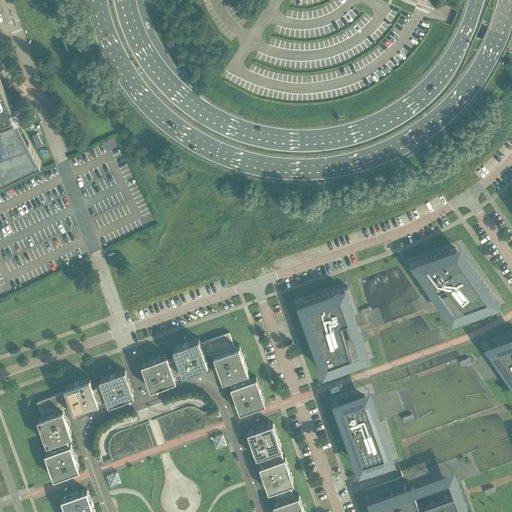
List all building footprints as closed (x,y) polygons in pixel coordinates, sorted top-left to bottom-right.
[(0,180),(41,161),(29,139),(17,117),(10,101),(2,85),(0,78),(0,180)] [(500,303),(455,247),(410,263),(410,264),(415,263),(432,287),(445,283),(448,286),(447,287),(447,288),(447,289),(448,290),(449,290),(450,290),(451,290),(468,311),(497,300),(500,304),(500,303)] [(354,315),(344,288),(349,287),(348,286),(304,302),(325,374),(326,373),(325,369),(351,355),(343,329),(344,328),(345,328),(345,327),(345,326),(345,325),(344,324),(343,324),(342,324),(341,320),(354,315)] [(167,354),(141,363),(150,388),(176,379),(174,373),(182,370),(182,371),(208,362),(205,355),(214,352),(214,353),(223,378),(229,376),(232,384),(231,385),(240,410),(265,401),(256,376),(250,378),(247,370),(248,369),(239,344),(234,346),(229,331),(200,342),(199,337),(173,346),(177,355),(168,358),(167,354)] [(511,337),(494,348),(501,359),(500,360),(500,362),(501,363),(502,364),(503,364),(504,363),(511,376),(511,337)] [(66,390),(37,400),(42,415),(37,417),(47,442),(48,441),(51,450),(45,452),(54,477),(79,468),(70,443),(69,443),(66,435),(72,433),(63,407),(62,407),(62,406),(71,403),(73,410),(99,401),(98,400),(106,397),(109,403),(134,394),(125,369),(99,378),(101,383),(93,386),(89,376),(64,385),(66,390)] [(391,456),(372,412),(373,411),(374,410),(374,409),(373,408),(372,407),(371,407),(370,407),(365,396),(336,401),(334,397),(333,397),(365,471),(366,470),(364,466),(391,456)] [(305,511),(298,494),(294,495),(289,482),(294,481),(285,455),(283,456),(280,447),(282,447),(273,422),(247,431),(256,456),(258,456),(261,464),(259,464),(268,490),(273,488),(278,501),(273,503),(276,511),(305,511)] [(211,436),(215,447),(227,443),(223,432),(211,436)] [(106,474),(110,485),(121,481),(118,470),(106,474)] [(378,511),(468,511),(460,489),(428,500),(427,500),(427,499),(426,499),(425,499),(424,499),(423,500),(423,501),(423,502),(419,503),(412,483),(376,497),(375,492),(374,492),(378,511)] [(95,511),(87,489),(61,498),(66,511),(95,511)]
